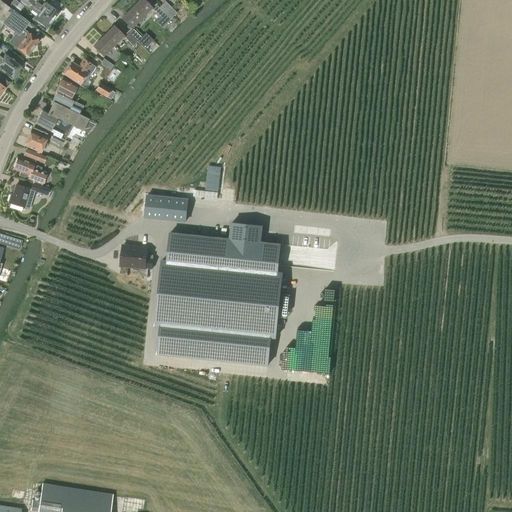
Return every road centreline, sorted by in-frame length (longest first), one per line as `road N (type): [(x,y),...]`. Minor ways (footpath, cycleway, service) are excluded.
road 1 (track): [(511,241),(455,237),(379,251),(347,223),(201,207),(195,222)]
road 2 (tertiary): [(0,152),(41,75),(106,0)]
